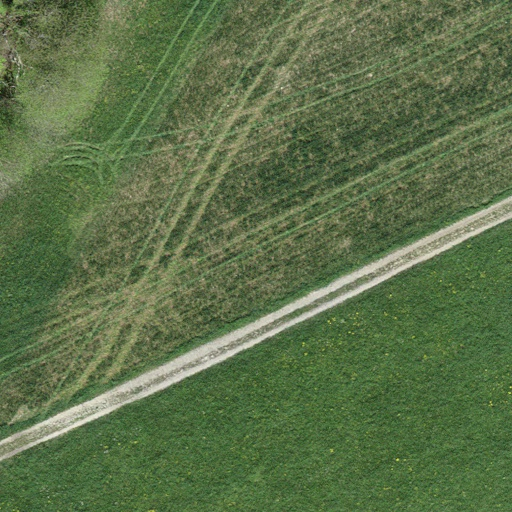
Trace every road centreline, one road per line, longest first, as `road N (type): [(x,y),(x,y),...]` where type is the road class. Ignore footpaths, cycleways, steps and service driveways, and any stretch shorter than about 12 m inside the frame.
road 1 (track): [(511,215),(0,467)]
road 2 (track): [(0,142),(113,0)]
